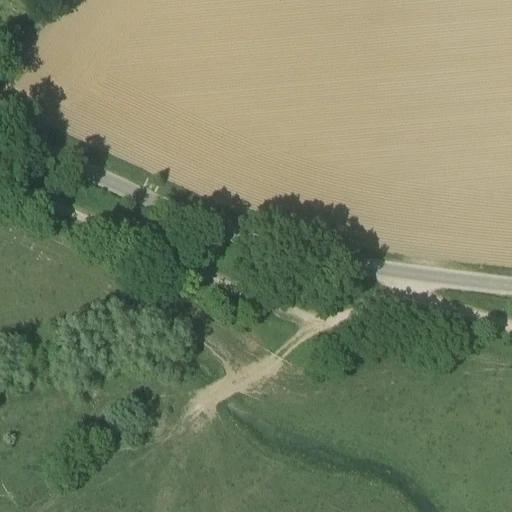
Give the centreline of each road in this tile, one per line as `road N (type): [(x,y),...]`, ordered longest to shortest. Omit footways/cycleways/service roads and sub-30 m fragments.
road 1 (track): [(511,325),(395,295),(345,321),(291,316),(0,177)]
road 2 (unclassified): [(511,285),(279,254),(0,130)]
